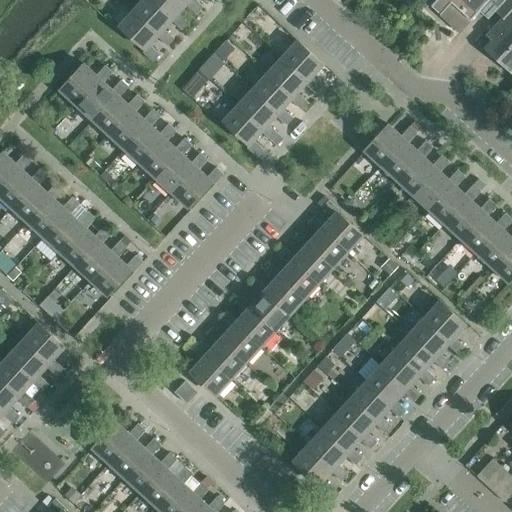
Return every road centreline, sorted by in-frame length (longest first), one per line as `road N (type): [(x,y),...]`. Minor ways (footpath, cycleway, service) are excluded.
road 1 (residential): [(275,511),(130,378),(124,359),(131,339),(266,192)]
road 2 (residential): [(511,151),(444,94),(415,87),(315,0)]
road 3 (residential): [(413,440),(511,335)]
